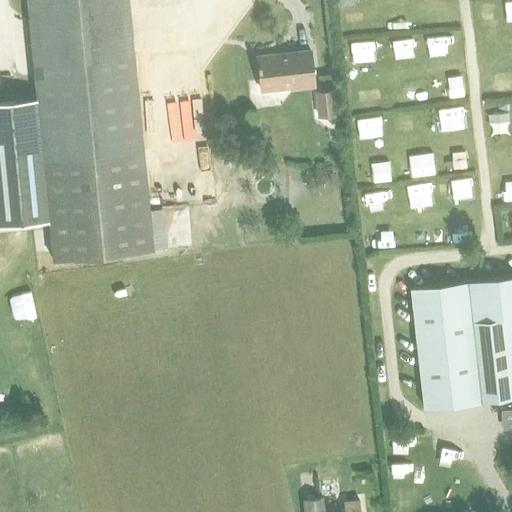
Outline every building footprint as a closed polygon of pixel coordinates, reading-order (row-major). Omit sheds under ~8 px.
[(27,0),(37,98),(49,221),(53,260),(152,250),(127,0),(27,0)] [(310,50),(256,57),(260,90),(314,84),(310,50)] [(316,92),(319,116),(335,114),(332,90),(316,92)] [(0,225),(49,221),(37,98),(0,101),(0,225)] [(511,275),(409,288),(423,408),(511,398),(511,275)] [(511,408),(501,409),(502,428),(511,427),(511,408)] [(359,511),(358,500),(342,502),(342,511),(322,511),(321,497),(337,495),(335,471),(315,473),(317,497),(302,499),(303,511),(359,511)]
